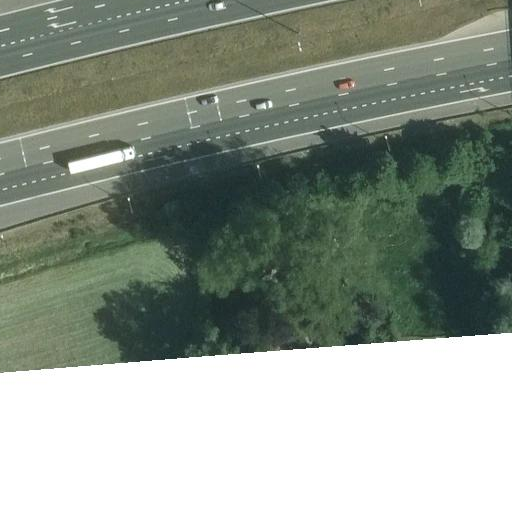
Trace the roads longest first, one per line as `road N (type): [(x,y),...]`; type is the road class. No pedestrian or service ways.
road 1 (motorway): [(0,164),(305,90),(511,54)]
road 2 (motorway): [(263,0),(0,62)]
